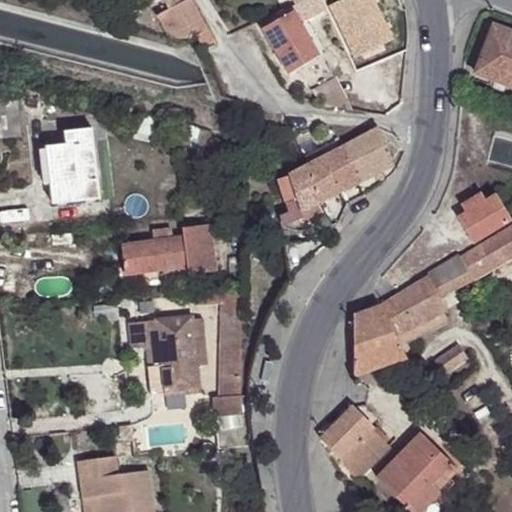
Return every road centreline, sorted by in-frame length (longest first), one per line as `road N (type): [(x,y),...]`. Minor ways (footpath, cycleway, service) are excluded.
road 1 (residential): [(300,511),(292,436),(309,337),(332,290),(385,230),(421,172),(431,134)]
road 2 (unclassified): [(202,0),(260,89),(431,134)]
road 3 (residential): [(431,134),(427,0)]
